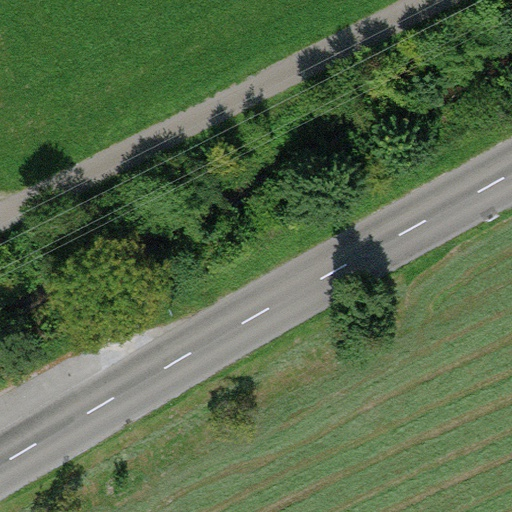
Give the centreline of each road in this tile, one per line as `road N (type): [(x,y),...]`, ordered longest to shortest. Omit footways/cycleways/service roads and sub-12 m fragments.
road 1 (unclassified): [(511,175),(0,466)]
road 2 (track): [(0,219),(435,0)]
